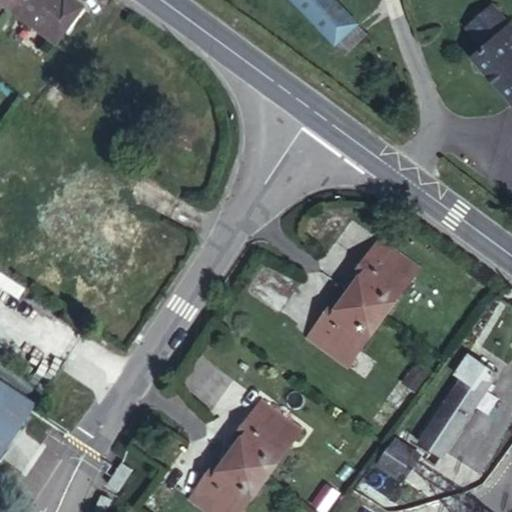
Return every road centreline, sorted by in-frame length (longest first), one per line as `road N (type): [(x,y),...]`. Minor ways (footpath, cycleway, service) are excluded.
road 1 (residential): [(88,447),(312,111)]
road 2 (unclassified): [(387,165),(446,125),(406,0)]
road 3 (secondary): [(312,111),(162,0)]
road 4 (secondary): [(511,256),(387,165)]
